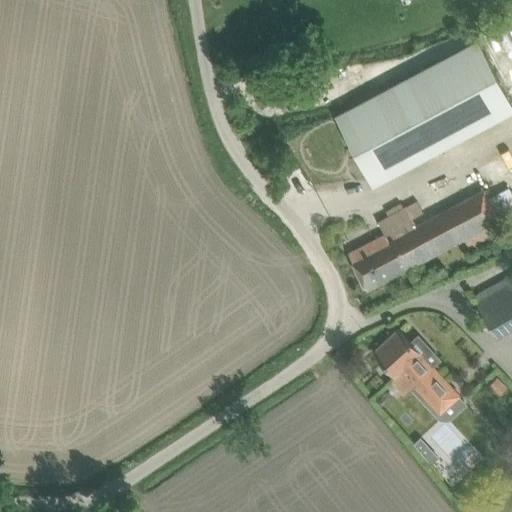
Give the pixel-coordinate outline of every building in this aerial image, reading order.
[(335,115),(373,186),(511,111),(511,101),(478,38),(335,115)] [(349,253),(366,289),(498,219),(482,188),(415,223),(407,206),(378,221),(385,234),(349,253)] [(511,281),(477,301),(497,336),(511,327),(511,281)] [(402,370),(440,412),(459,395),(399,329),(374,352),(396,376),(402,370)] [(497,377),(489,384),(498,394),(506,387),(497,377)] [(420,437),(413,443),(430,463),(437,456),(420,437)]
